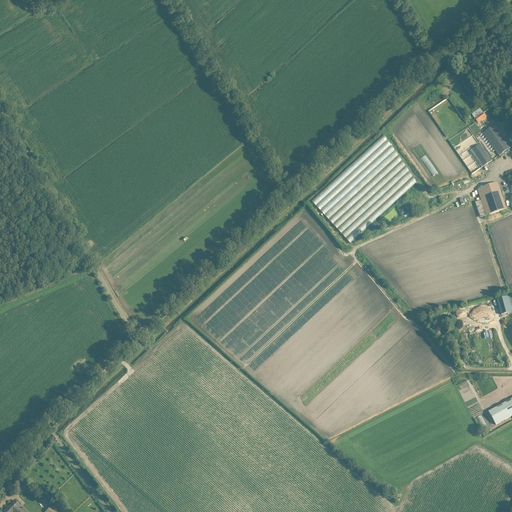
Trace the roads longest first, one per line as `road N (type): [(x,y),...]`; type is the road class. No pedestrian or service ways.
road 1 (track): [(511,26),(496,3),(144,343)]
road 2 (unclassified): [(0,484),(144,343),(0,105)]
road 3 (unknown): [(511,164),(354,249)]
